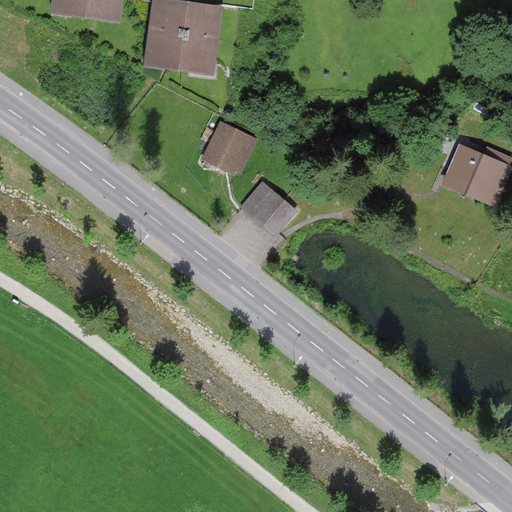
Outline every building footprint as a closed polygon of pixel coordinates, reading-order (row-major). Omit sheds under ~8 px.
[(125,0),(52,0),(50,19),(122,28),(125,0)] [(223,11),(155,1),(144,72),(215,79),(223,11)] [(258,141),(220,122),(200,162),(240,179),(258,141)] [(510,168),(460,145),(444,190),(494,210),(510,168)] [(298,213),(263,184),(241,209),(276,238),(298,213)]
